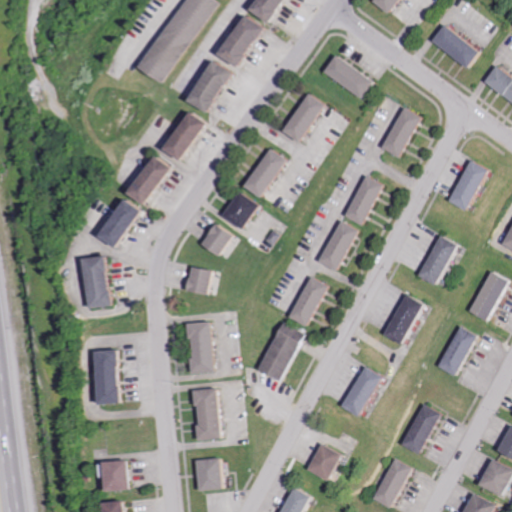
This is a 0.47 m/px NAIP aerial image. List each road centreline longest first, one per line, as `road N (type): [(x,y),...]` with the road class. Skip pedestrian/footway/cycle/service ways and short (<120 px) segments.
road 1 (residential): [(434,511),(511,368),(504,133),(333,6)]
road 2 (residential): [(468,108),(247,511)]
road 3 (residential): [(197,194),(168,237),(155,291),(175,511)]
road 4 (residential): [(337,0),(197,194)]
